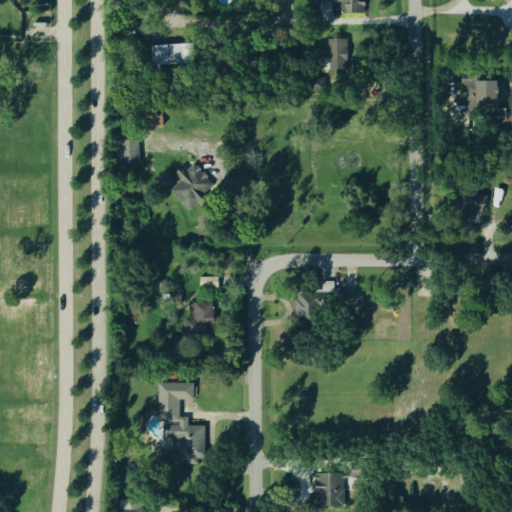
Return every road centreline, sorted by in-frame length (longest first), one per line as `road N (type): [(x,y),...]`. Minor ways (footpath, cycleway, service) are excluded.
road 1 (residential): [(260,511),(264,273),(275,262),(309,255),(413,258),(419,0)]
road 2 (secondary): [(87,511),(94,435),(92,0)]
road 3 (secondary): [(61,0),(55,511)]
